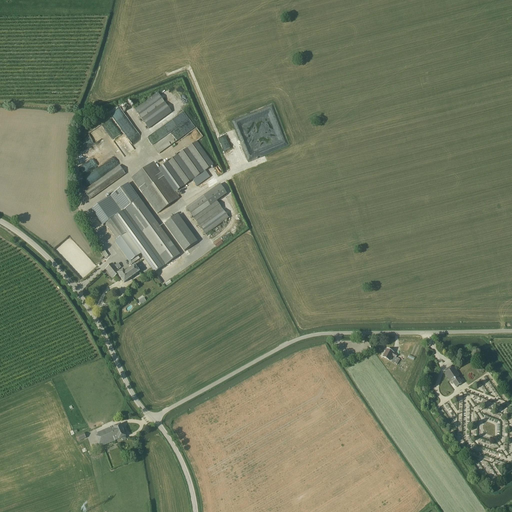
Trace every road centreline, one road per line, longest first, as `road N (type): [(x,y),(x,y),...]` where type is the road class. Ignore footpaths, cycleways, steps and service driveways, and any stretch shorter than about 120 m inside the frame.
road 1 (unclassified): [(511,331),(300,338),(152,419)]
road 2 (unknown): [(74,288),(113,255),(89,205),(128,179),(161,217),(212,181)]
road 3 (unclassified): [(152,419),(72,284),(0,221)]
